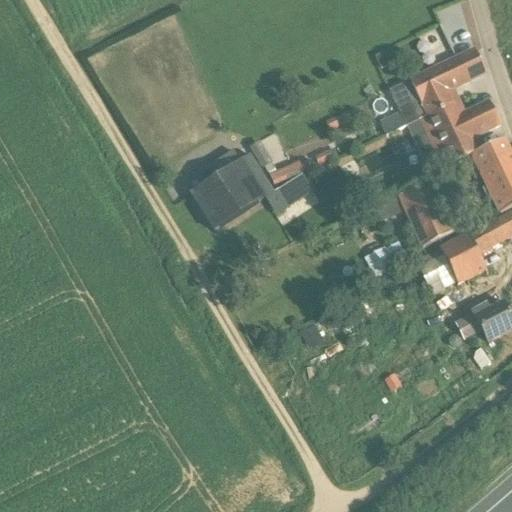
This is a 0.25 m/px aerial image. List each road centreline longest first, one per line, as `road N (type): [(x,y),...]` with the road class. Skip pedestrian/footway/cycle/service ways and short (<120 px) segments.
road 1 (track): [(25,0),(338,511)]
road 2 (track): [(338,511),(511,385)]
road 3 (unclassified): [(511,120),(476,0)]
